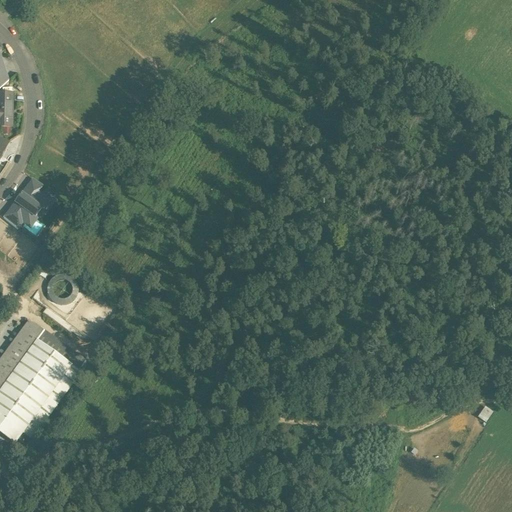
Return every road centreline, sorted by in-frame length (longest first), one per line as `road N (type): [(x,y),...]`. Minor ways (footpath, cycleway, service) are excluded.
road 1 (track): [(0,466),(46,464),(212,417),(433,432),(489,405),(511,408)]
road 2 (residential): [(0,28),(21,57),(34,111),(19,166),(0,193)]
